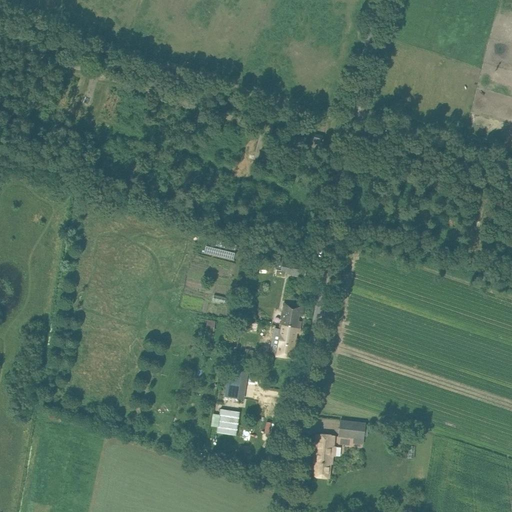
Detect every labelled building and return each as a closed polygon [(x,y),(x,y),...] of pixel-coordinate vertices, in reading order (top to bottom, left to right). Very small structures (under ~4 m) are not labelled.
[(294,274),(296,263),(283,260),(281,270),(276,269),(275,275),(285,277),(286,273),(294,274)] [(282,302),(277,328),(299,332),(301,321),(297,321),(298,315),(301,316),(303,305),(282,302)] [(215,333),(217,320),(208,319),(206,332),(215,333)] [(299,332),(277,328),(277,329),(279,330),(277,341),(276,340),(273,355),(294,358),(297,338),(294,338),(295,332),(299,333),(299,332)] [(338,436),(353,437),(354,433),(364,434),(364,436),(366,436),(368,426),(364,425),(364,423),(340,420),(338,436)] [(315,462),(314,476),(329,477),(331,463),(332,463),(334,435),(316,434),(313,462),(315,462)]
